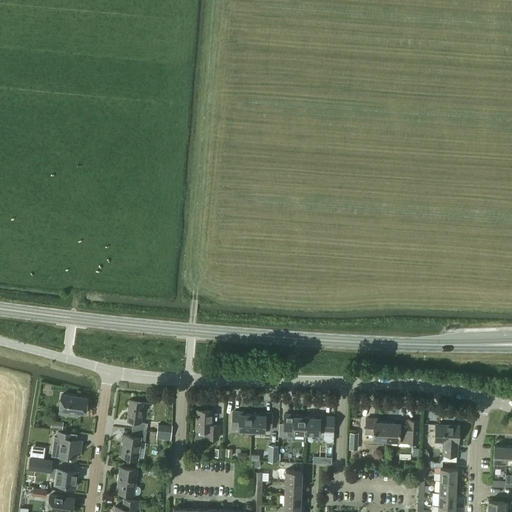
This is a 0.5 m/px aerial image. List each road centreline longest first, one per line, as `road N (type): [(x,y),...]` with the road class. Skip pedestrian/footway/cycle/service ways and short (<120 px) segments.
road 1 (secondary): [(466,345),(243,335),(0,308)]
road 2 (unclassified): [(487,400),(402,382),(108,372)]
road 3 (residential): [(89,511),(108,372)]
